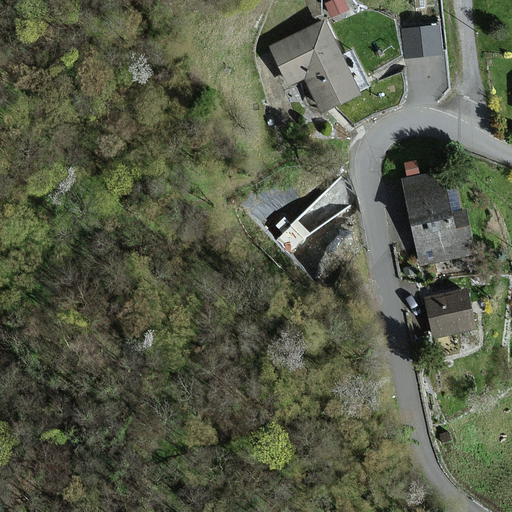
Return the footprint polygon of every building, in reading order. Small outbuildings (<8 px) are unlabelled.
[(332,16),(348,9),(344,0),(335,0),(327,4),(332,16)] [(324,23),(274,47),(291,82),(305,76),(322,111),(358,94),(324,23)] [(438,27),(404,30),(407,57),(441,53),(438,27)] [(456,170),(405,181),(423,263),(474,252),(456,170)] [(317,262),(351,226),(338,214),(349,201),(328,182),(283,231),(317,262)] [(466,292),(425,302),(434,335),(475,325),(466,292)]
